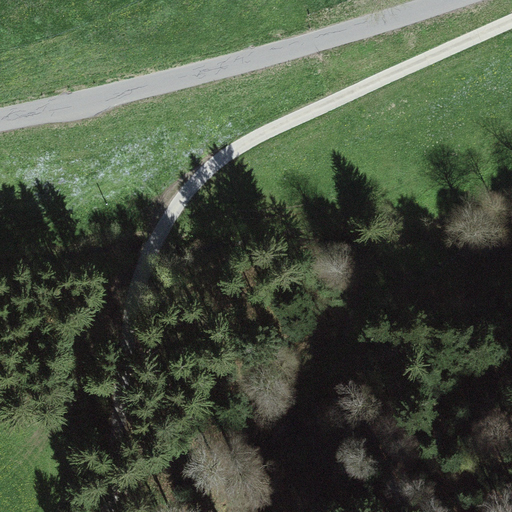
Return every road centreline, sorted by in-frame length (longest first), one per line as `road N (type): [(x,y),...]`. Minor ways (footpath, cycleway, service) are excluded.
road 1 (unclassified): [(109,511),(131,307),(181,197),(260,134),(511,20)]
road 2 (unclassified): [(0,120),(317,41),(445,0)]
road 3 (track): [(379,511),(410,454),(511,376)]
